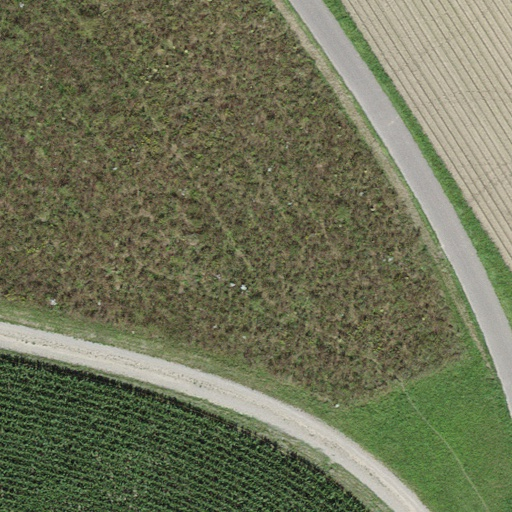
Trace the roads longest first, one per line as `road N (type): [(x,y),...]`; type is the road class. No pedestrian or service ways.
road 1 (track): [(405,511),(386,490),(275,418),(184,387),(0,346)]
road 2 (track): [(307,0),(423,173),(511,355)]
